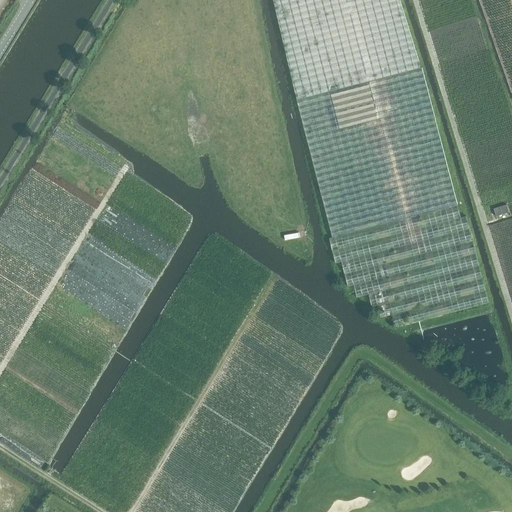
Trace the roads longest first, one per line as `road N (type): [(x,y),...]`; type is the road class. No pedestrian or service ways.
road 1 (track): [(511,457),(362,350),(261,511)]
road 2 (track): [(416,0),(511,312)]
road 3 (residential): [(113,0),(0,184)]
road 4 (track): [(103,511),(0,446)]
